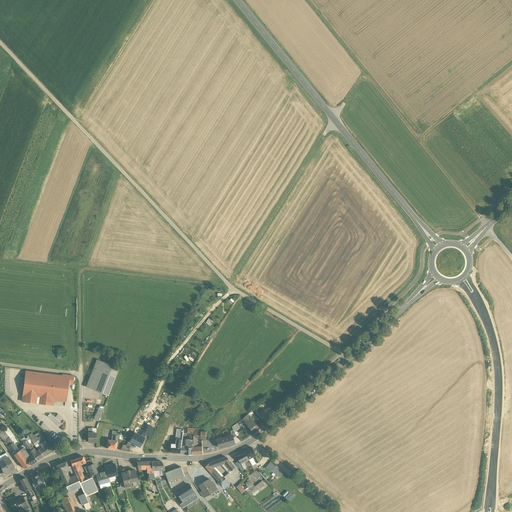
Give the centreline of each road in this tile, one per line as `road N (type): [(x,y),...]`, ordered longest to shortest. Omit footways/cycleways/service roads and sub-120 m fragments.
road 1 (track): [(0,41),(233,288),(348,359)]
road 2 (tertiary): [(435,276),(237,449),(192,459),(80,452)]
road 3 (trunk): [(438,247),(236,0)]
road 4 (tertiary): [(477,301),(498,372),(489,511)]
